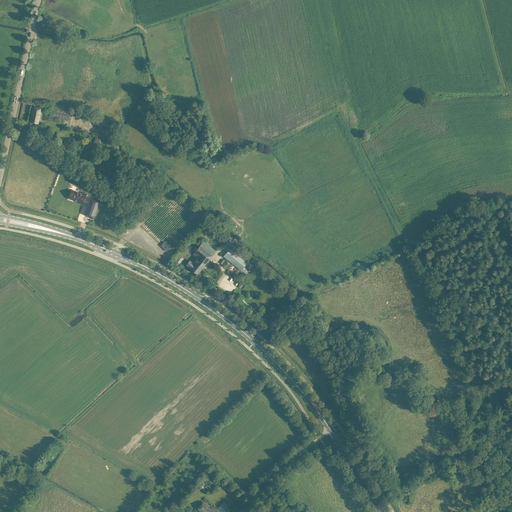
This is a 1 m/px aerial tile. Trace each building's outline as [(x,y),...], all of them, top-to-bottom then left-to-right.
[(33,105),(30,122),(39,124),(42,107),(33,105)] [(52,107),(50,117),(69,121),(71,112),(52,107)] [(95,114),(94,122),(109,125),(111,117),(95,114)] [(83,205),(87,194),(82,192),(82,194),(72,190),(69,198),(77,201),(77,202),(83,205)] [(94,219),(95,214),(100,200),(91,197),(85,215),(88,216),(88,217),(94,219)] [(197,274),(200,270),(216,251),(203,241),(193,254),(198,259),(194,264),(190,260),(186,265),(191,268),(190,269),(197,274)] [(160,245),(166,251),(170,247),(164,242),(160,245)] [(229,249),(223,256),(241,270),(247,263),(229,249)] [(207,492),(209,489),(212,491),(219,483),(216,481),(218,479),(208,470),(197,483),(207,492)] [(217,511),(212,507),(211,508),(203,501),(197,508),(202,511),(217,511)]
